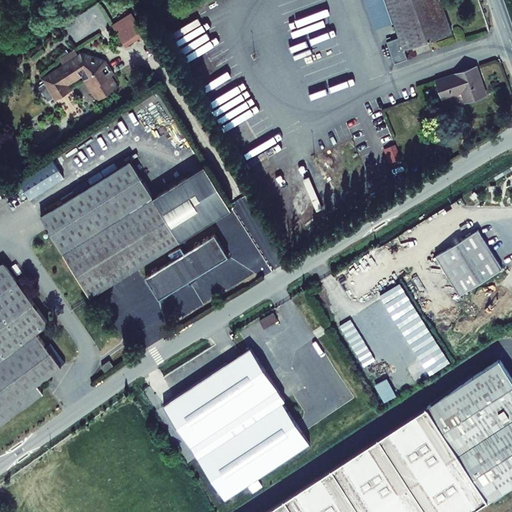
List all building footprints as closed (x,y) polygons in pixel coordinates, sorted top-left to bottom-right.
[(447,34),(434,0),(381,0),(395,39),(384,43),(391,64),(403,59),(400,50),(447,34)] [(127,28),(150,15),(142,1),(119,15),(127,28)] [(110,91),(131,78),(124,67),(127,65),(119,50),(93,44),(62,64),(74,84),(68,88),(69,90),(85,80),(83,76),(96,67),(110,91)] [(55,68),(68,88),(74,84),(62,64),(55,68)] [(487,94),(477,67),(437,81),(444,98),(462,92),(465,101),(487,94)] [(155,96),(142,104),(148,113),(161,106),(155,96)] [(398,144),(385,147),(389,163),(402,159),(398,144)] [(159,189),(136,152),(45,207),(94,288),(236,202),(209,158),(159,189)] [(509,264),(486,225),(442,251),(466,290),(509,264)] [(230,250),(216,227),(186,245),(182,239),(170,246),(174,253),(147,269),(161,292),(186,278),(187,280),(198,273),(196,271),(230,250)] [(294,251),(288,242),(281,246),(287,256),(294,251)] [(54,320),(12,257),(0,265),(0,419),(46,388),(41,380),(66,363),(65,362),(70,358),(56,338),(51,341),(42,328),(54,320)] [(344,291),(367,278),(361,267),(338,280),(344,291)] [(388,311),(428,376),(450,363),(410,298),(388,311)] [(278,320),(273,312),(260,320),(264,328),(278,320)] [(286,395),(253,342),(163,397),(222,493),(309,440),(282,398),(286,395)] [(511,483),(511,364),(506,355),(432,401),(492,496),(511,483)] [(466,511),(492,496),(432,401),(254,511),(466,511)]
